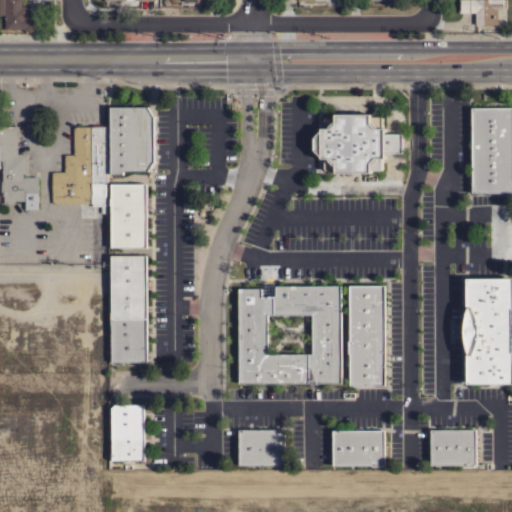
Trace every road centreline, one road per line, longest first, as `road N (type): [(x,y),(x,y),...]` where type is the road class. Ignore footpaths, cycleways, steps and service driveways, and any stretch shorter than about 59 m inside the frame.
road 1 (residential): [(252,0),(250,171),(210,284),(211,459)]
road 2 (residential): [(429,11),(416,22),(74,20)]
road 3 (primary): [(511,45),(287,44),(253,59)]
road 4 (primary): [(253,59),(276,68),(511,68)]
road 5 (primary): [(0,57),(253,59)]
